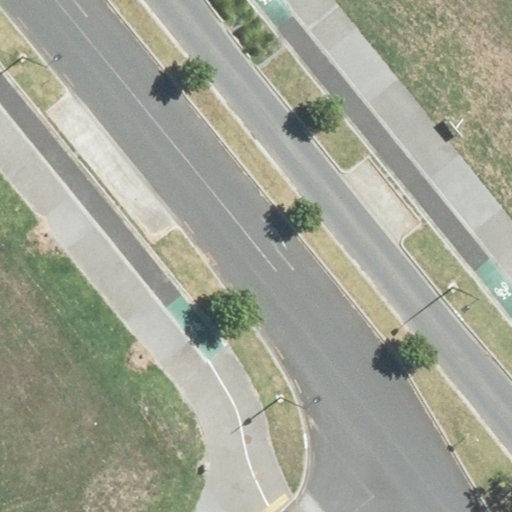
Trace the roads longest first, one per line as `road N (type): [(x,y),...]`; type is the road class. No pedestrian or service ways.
road 1 (tertiary): [(404,447),(327,334),(54,0)]
road 2 (tertiary): [(184,0),(511,404)]
